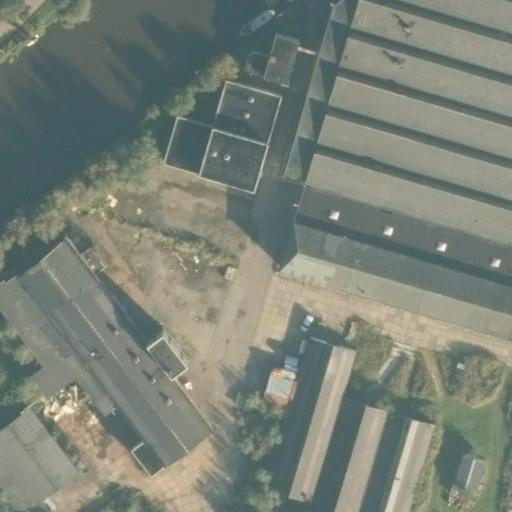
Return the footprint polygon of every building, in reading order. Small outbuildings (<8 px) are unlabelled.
[(511,0),(339,0),(333,6),(283,177),(306,184),(281,267),(511,335),(511,0)] [(244,72),(285,84),(298,41),(276,35),(269,57),(254,53),(248,56),(244,72)] [(212,125),(177,115),(163,162),(253,189),(280,95),(225,78),(212,125)] [(212,426),(171,372),(187,360),(162,328),(146,340),(94,272),(103,265),(88,246),(80,253),(65,235),(16,272),(3,281),(63,358),(92,396),(105,412),(117,403),(143,437),(131,447),(150,471),(161,462),(162,464),(212,426)] [(408,511),(434,426),(342,398),(356,353),(309,339),(264,488),(311,502),(307,511),(408,511)] [(0,491),(15,511),(23,511),(76,473),(28,408),(0,429),(0,491)] [(453,484),(477,491),(486,461),(462,454),(453,484)]
